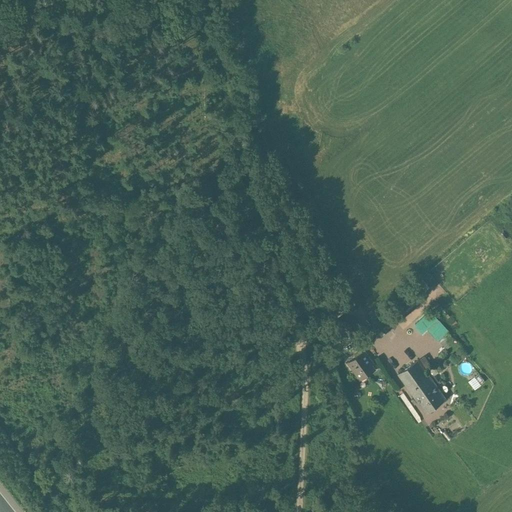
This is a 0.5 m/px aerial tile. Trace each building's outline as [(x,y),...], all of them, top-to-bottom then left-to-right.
[(424,280),(414,289),(422,298),(432,289),(424,280)] [(414,289),(394,307),(403,317),(423,300),(422,298),(414,289)] [(394,307),(382,318),(391,328),(403,317),(394,307)] [(430,311),(420,320),(438,340),(448,331),(430,311)] [(385,333),(391,328),(382,318),(376,323),(385,333)] [(351,325),(345,329),(351,339),(358,335),(351,325)] [(448,332),(439,340),(446,349),(456,342),(448,332)] [(462,348),(452,357),(457,364),(468,355),(462,348)] [(364,351),(348,362),(358,376),(362,372),(365,376),(375,370),(368,360),(370,359),(364,351)] [(418,362),(398,376),(425,415),(446,400),(418,362)] [(469,381),(475,389),(486,381),(480,373),(469,381)]
